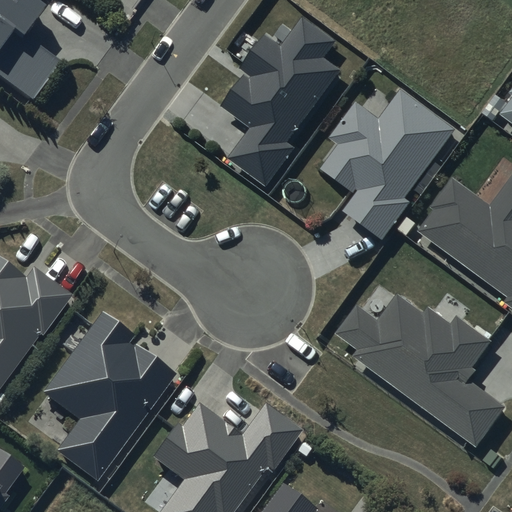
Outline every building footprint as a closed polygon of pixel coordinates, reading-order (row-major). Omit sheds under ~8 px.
[(0,0),(0,85),(31,108),(60,70),(23,43),(42,18),(18,0),(0,0)] [(288,148),(342,76),(325,63),(337,47),(305,24),(283,53),(266,40),(243,71),(256,81),(253,85),(246,80),(223,112),(253,134),(230,165),(267,192),(295,154),(288,148)] [(457,135),(402,96),(381,124),(356,106),(329,144),(338,151),(321,175),(356,200),(344,218),(383,246),(412,206),(408,203),(457,135)] [(511,99),(511,106),(502,119),(511,126),(511,98),(511,99)] [(511,180),(492,209),(454,181),(431,212),(435,215),(418,238),(508,302),(504,308),(511,313),(511,180)] [(71,302),(32,274),(25,283),(0,265),(0,393),(38,341),(42,343),(71,302)] [(327,295),(302,330),(316,341),(342,306),(327,295)] [(358,355),(354,361),(478,453),(508,412),(471,385),(479,376),(474,373),(493,347),(457,321),(452,328),(430,312),(425,318),(399,299),(380,325),(358,309),(336,339),(358,355)] [(174,380),(134,351),(133,353),(127,349),(132,342),(100,319),(40,400),(77,427),(54,458),(94,488),(174,380)] [(240,442),(197,409),(179,433),(175,431),(151,463),(182,487),(162,511),(236,511),(263,477),(267,481),(300,437),(264,410),(240,442)] [(0,502),(26,467),(0,448),(0,502)] [(311,511),(281,489),(264,511),(311,511)]
